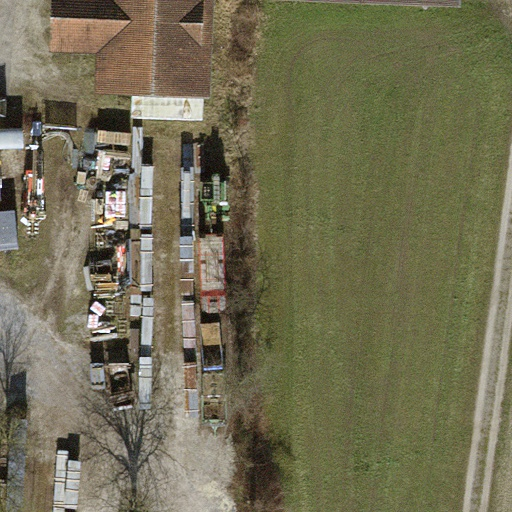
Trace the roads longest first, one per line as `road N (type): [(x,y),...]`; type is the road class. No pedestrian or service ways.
road 1 (track): [(0,314),(99,396),(162,511)]
road 2 (track): [(488,511),(511,333)]
